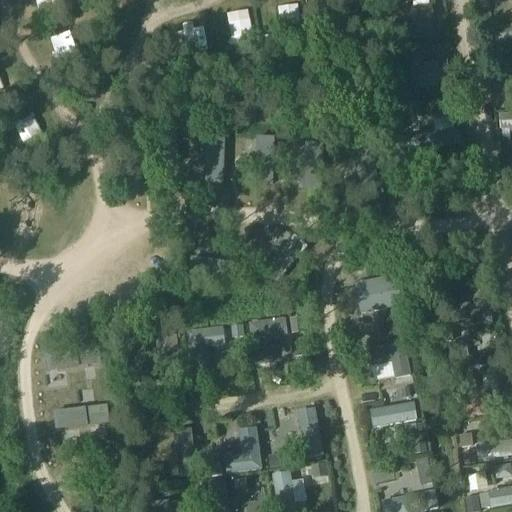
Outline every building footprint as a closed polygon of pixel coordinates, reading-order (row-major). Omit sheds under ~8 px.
[(291,2),(270,9),(274,21),(295,14),(291,2)] [(435,38),(432,7),(389,12),(393,43),(435,38)] [(511,27),(485,32),(488,48),(511,44),(511,27)] [(410,93),(450,85),(447,69),(438,71),(437,63),(422,66),(420,55),(403,59),(410,93)] [(511,74),(496,76),(498,90),(511,88),(511,74)] [(511,115),(498,117),(499,131),(509,131),(511,130),(511,115)] [(433,136),(399,141),(402,159),(458,150),(455,132),(452,133),(433,136)] [(207,141),(205,187),(222,188),(224,142),(207,141)] [(257,142),(255,188),(272,189),(274,143),(257,142)] [(306,148),(304,194),(320,195),(323,149),(306,148)] [(175,152),(129,154),(130,171),(176,168),(175,152)] [(366,155),(352,160),(367,203),(383,198),(368,156),(368,154),(366,155)] [(180,183),(192,179),(187,166),(176,169),(180,183)] [(294,241),(264,275),(276,286),(307,252),(294,241)] [(191,263),(188,279),(234,285),(236,269),(191,263)] [(395,280),(355,287),(360,316),(400,308),(395,280)] [(451,316),(448,316),(450,331),(491,327),(489,312),(468,314),(451,316)] [(393,324),(396,337),(408,334),(406,322),(393,324)] [(284,323),(250,327),(254,367),(271,365),(268,341),(286,338),(284,323)] [(222,332),(187,336),(192,374),(207,372),(204,349),(223,347),(222,332)] [(165,337),(166,349),(178,348),(177,336),(165,337)] [(144,343),(125,345),(130,390),(149,388),(144,343)] [(402,344),(364,352),(367,369),(370,369),(390,365),(393,378),(393,381),(409,378),(402,344)] [(100,348),(45,355),(48,373),(102,366),(100,348)] [(467,358),(451,361),(453,373),(492,365),(490,354),(467,358)] [(472,378),(456,379),(457,394),(473,393),(472,378)] [(511,398),(471,402),(472,418),(511,414),(511,398)] [(106,406),(52,414),(54,432),(109,425),(106,406)] [(412,406),(369,413),(372,430),(415,422),(412,406)] [(315,412),(298,415),(306,459),(323,456),(315,412)] [(190,431),(174,433),(179,479),(195,477),(190,431)] [(244,457),(225,460),(227,475),(261,471),(256,432),(241,434),(244,457)] [(481,447),(475,448),(477,463),(511,458),(511,442),(494,445),(481,447)] [(240,455),(240,443),(226,443),(226,455),(240,455)] [(161,467),(147,469),(148,480),(162,478),(161,467)] [(290,475),(272,478),(277,511),(296,511),(295,506),(291,484),(290,475)] [(228,511),(224,484),(207,487),(210,511),(228,511)] [(511,490),(487,495),(487,496),(490,510),(511,506),(511,490)] [(433,494),(380,505),(381,511),(430,511),(437,511),(433,494)] [(478,511),(476,499),(464,501),(466,511),(478,511)] [(168,511),(167,503),(150,505),(150,511),(168,511)]
